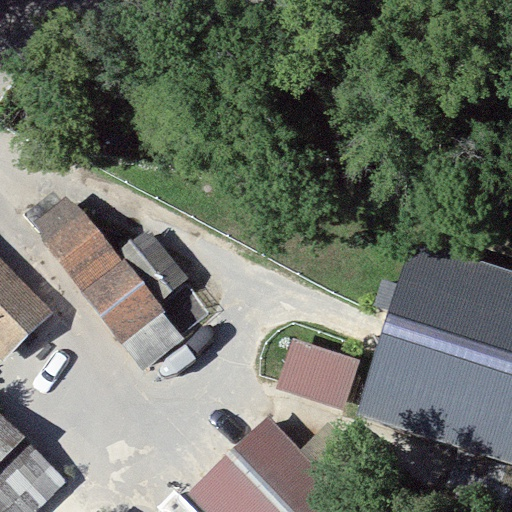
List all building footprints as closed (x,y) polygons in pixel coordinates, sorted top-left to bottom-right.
[(182,341),(81,214),(42,245),(142,372),(182,341)] [(354,429),(511,478),(511,275),(412,244),(354,429)] [(0,362),(3,366),(53,316),(0,262),(0,362)] [(303,333),(285,383),(352,406),(370,356),(303,333)] [(0,511),(39,511),(68,484),(0,416),(0,511)] [(335,511),(343,505),(267,424),(193,495),(209,511),(335,511)]
